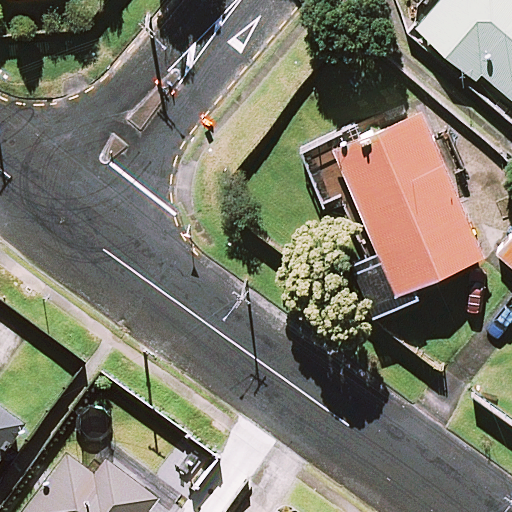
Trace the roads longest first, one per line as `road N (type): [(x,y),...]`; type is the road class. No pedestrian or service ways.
road 1 (residential): [(58,215),(465,511)]
road 2 (residential): [(239,0),(58,215)]
